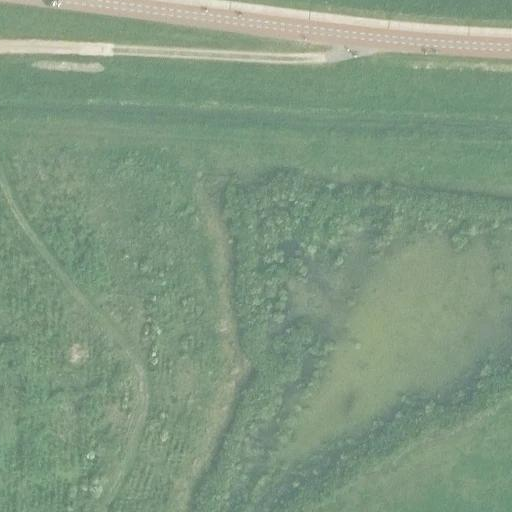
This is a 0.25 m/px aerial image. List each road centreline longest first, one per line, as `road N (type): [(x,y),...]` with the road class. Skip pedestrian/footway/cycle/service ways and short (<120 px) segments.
road 1 (tertiary): [(511,47),(70,0)]
road 2 (track): [(371,36),(330,57),(0,49)]
